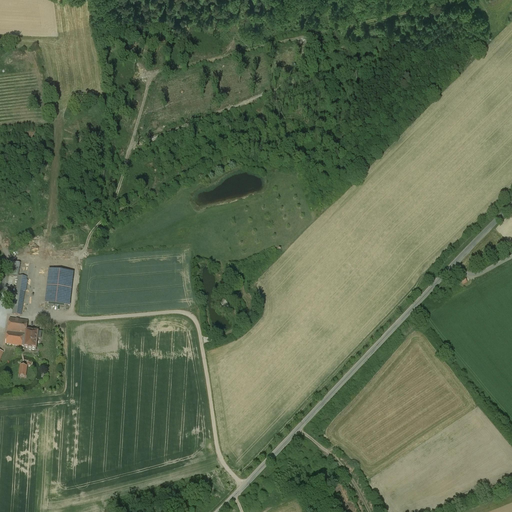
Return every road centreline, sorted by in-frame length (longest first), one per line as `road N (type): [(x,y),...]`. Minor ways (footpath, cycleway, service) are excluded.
road 1 (track): [(30,318),(39,260),(85,254),(89,234),(107,215),(153,76),(457,0)]
road 2 (unclassified): [(453,265),(218,511)]
road 3 (track): [(244,485),(219,456),(190,316),(73,319)]
